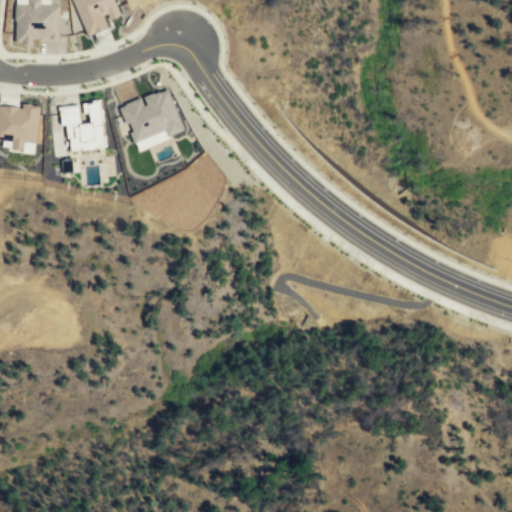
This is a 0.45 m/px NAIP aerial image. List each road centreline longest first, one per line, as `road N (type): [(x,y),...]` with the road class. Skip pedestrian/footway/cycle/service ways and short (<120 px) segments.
road 1 (residential): [(358,232),(272,156),(179,41)]
road 2 (residential): [(179,41),(78,71),(0,64)]
road 3 (residential): [(511,304),(378,246)]
